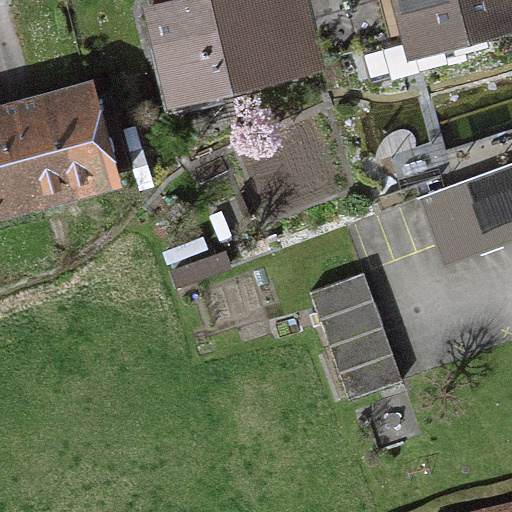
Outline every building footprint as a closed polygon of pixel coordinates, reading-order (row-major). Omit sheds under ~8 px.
[(193,0),(157,9),(178,97),(321,63),(319,57),(341,51),(328,0),(193,0)] [(417,47),(511,21),(511,0),(328,0),(341,51),(364,44),(412,31),(417,47)] [(85,98),(0,120),(0,201),(133,165),(113,91),(85,98)] [(511,169),(425,201),(447,260),(511,236),(511,169)] [(313,292),(351,399),(405,380),(366,272),(313,292)]
